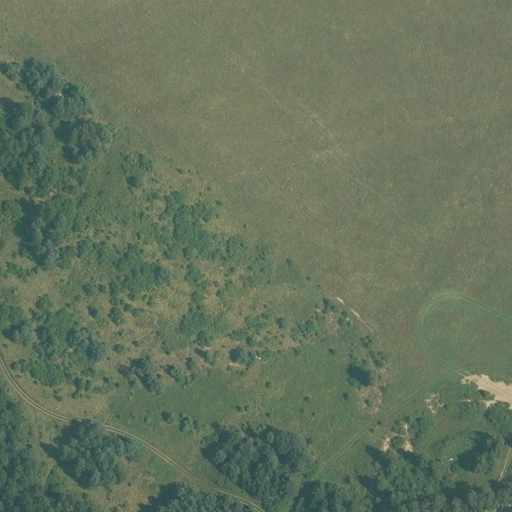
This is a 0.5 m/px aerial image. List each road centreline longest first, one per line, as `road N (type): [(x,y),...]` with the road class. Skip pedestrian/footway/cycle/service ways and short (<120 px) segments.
road 1 (track): [(262,511),(130,433),(39,408),(0,363)]
road 2 (track): [(511,373),(467,370),(431,384),(358,436),(291,511)]
road 3 (track): [(511,400),(437,360),(423,347),(418,322),(423,309),(450,294),(511,319)]
